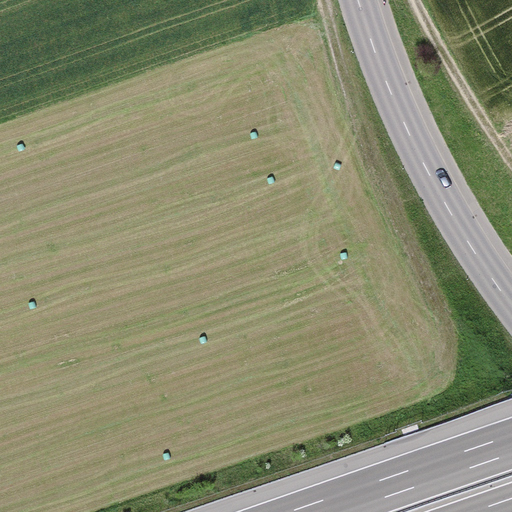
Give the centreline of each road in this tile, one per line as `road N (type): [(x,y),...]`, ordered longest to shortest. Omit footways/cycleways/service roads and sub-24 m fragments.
road 1 (track): [(323,0),(362,128),(443,316),(448,366)]
road 2 (tertiary): [(358,0),(426,168),(511,305)]
road 3 (motorway): [(511,443),(313,511)]
road 4 (track): [(511,161),(416,0)]
